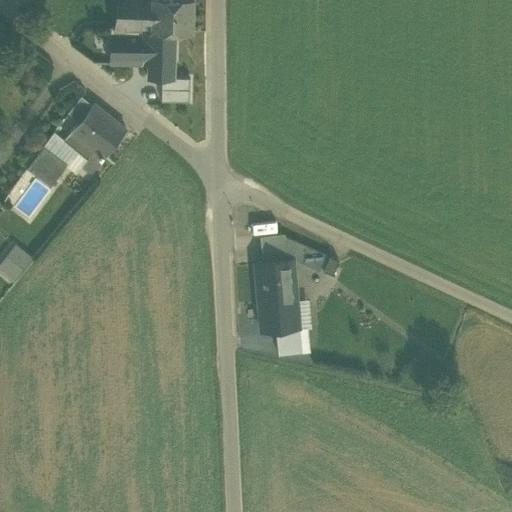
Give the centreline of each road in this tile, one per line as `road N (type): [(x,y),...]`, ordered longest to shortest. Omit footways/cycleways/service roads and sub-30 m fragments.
road 1 (unclassified): [(234,511),(220,181)]
road 2 (unclassified): [(511,315),(220,181)]
road 3 (unclassified): [(220,181),(0,5)]
road 4 (unclassified): [(220,181),(217,0)]
